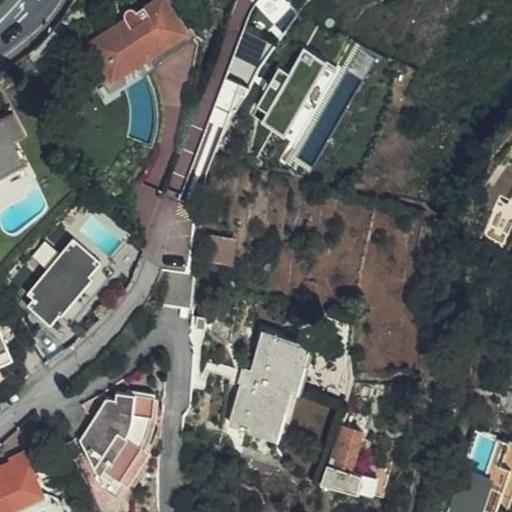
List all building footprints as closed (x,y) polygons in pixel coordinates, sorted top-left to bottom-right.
[(190,33),(167,0),(157,0),(144,8),(148,14),(93,50),(112,82),(190,33)] [(236,0),(229,23),(233,24),(246,29),(255,1),(256,0),(236,0)] [(246,29),(233,24),(194,139),(205,142),(209,129),(225,135),(284,41),(246,29)] [(279,65),(257,105),(270,113),(264,123),(288,136),(330,61),(306,48),(292,73),(279,65)] [(25,132),(15,113),(0,121),(0,194),(34,176),(15,137),(25,132)] [(511,205),(495,199),(476,245),(504,258),(511,237),(511,205)] [(217,239),(204,237),(201,259),(214,262),(217,239)] [(114,271),(77,238),(31,291),(38,295),(31,302),(53,323),(61,313),(73,322),(114,271)] [(214,262),(233,264),(236,242),(217,239),(214,262)] [(195,310),(199,272),(166,269),(144,305),(195,310)] [(194,319),(193,331),(200,332),(201,320),(194,319)] [(201,320),(200,332),(209,333),(210,321),(201,320)] [(0,363),(12,358),(0,329),(0,377),(2,377),(0,372),(0,363)] [(298,392),(312,348),(266,334),(251,381),(244,379),(231,425),(276,440),(290,390),(298,392)] [(152,427),(156,394),(131,388),(129,391),(118,390),(116,399),(108,397),(95,418),(80,438),(106,490),(117,497),(127,482),(130,483),(149,451),(145,448),(152,427)] [(330,465),(326,484),(376,496),(379,478),(354,470),(356,463),(359,453),(362,441),(364,433),(343,426),(332,465),(330,465)] [(373,444),(362,441),(359,453),(369,456),(373,444)] [(44,494),(25,450),(10,456),(13,461),(0,466),(0,508),(12,503),(14,507),(44,494)] [(359,453),(356,463),(366,465),(369,456),(359,453)]
